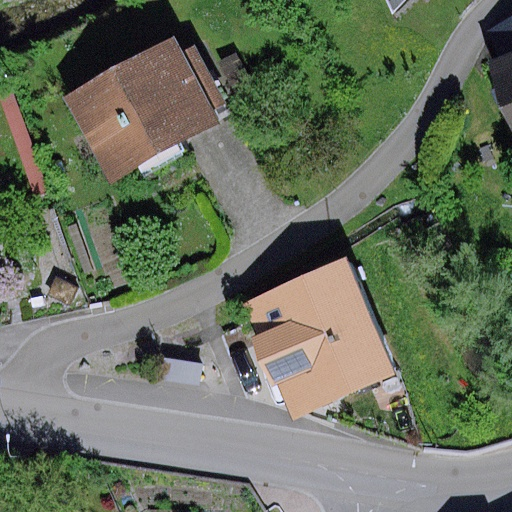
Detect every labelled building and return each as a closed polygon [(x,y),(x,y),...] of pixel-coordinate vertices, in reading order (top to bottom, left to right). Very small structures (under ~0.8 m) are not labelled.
[(383,0),(392,16),(406,0),(383,0)] [(511,17),(486,29),(499,57),(511,51),(511,17)] [(202,34),(79,99),(125,184),(240,122),(233,110),(239,102),(202,34)] [(511,51),(499,57),(484,64),(511,129),(511,51)] [(15,79),(0,84),(37,198),(52,193),(15,79)] [(416,372),(369,263),(261,308),(308,418),(416,372)] [(210,364),(172,358),(169,380),(207,386),(210,364)] [(8,460),(0,461),(0,484),(12,482),(8,460)]
